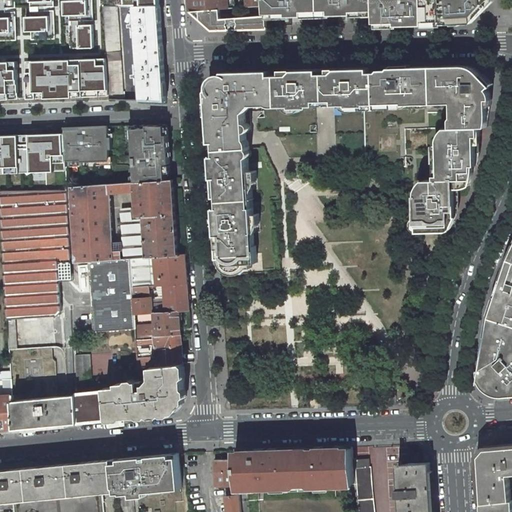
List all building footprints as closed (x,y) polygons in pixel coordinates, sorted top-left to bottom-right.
[(0,0),(0,40),(17,40),(15,0),(0,0)] [(31,0),(32,16),(26,16),(27,32),(32,31),(33,39),(56,38),(54,0),(31,0)] [(70,0),(65,1),(66,15),(71,15),(72,49),(95,48),(93,0),(70,0)] [(200,10),(217,9),(227,9),(226,0),(189,0),(191,10),(200,10)] [(265,0),(267,13),(289,13),(289,16),(305,15),(305,12),(330,11),(330,14),(354,14),(354,11),(375,10),(375,15),(376,23),(398,22),(398,25),(424,24),(424,21),(443,21),(441,0),(265,0)] [(441,0),(443,21),(443,24),(472,23),(493,1),(492,0),(441,0)] [(142,100),(166,101),(164,57),(163,47),(160,2),(136,3),(137,23),(133,23),(135,30),(135,37),(138,36),(139,49),(139,58),(140,64),(137,64),(138,70),(137,77),(140,77),(142,100)] [(121,7),(106,7),(108,50),(122,49),(121,7)] [(213,30),(263,29),(262,16),(217,19),(217,9),(200,10),(201,19),(213,30)] [(200,10),(191,10),(201,19),(200,10)] [(107,59),(28,61),(29,98),(108,96),(107,59)] [(18,61),(0,61),(0,99),(20,99),(18,61)] [(376,72),(377,110),(406,108),(409,106),(411,104),(448,103),(450,106),(453,108),(453,117),(451,119),(451,120),(451,128),(480,127),(488,127),(491,106),(488,106),(488,93),(490,91),(488,89),(479,79),(483,76),(476,69),(472,67),(465,65),(413,67),(412,67),(412,68),(411,69),(398,70),(398,67),(387,68),(384,71),(376,72)] [(277,75),(278,107),(286,107),(289,111),(292,112),(294,113),(296,113),(299,112),(302,110),(303,108),(310,108),(310,106),(327,105),(348,105),(348,107),(364,106),(364,111),(377,110),(376,72),(375,68),(324,69),(294,70),(294,74),(282,75),(277,75)] [(272,107),(278,107),(277,75),(270,75),(270,71),(225,72),(209,91),(210,108),(213,108),(214,114),(210,114),(212,150),(250,147),(249,141),(247,139),(247,133),(249,132),(250,131),(251,128),(250,125),(248,123),(246,123),(246,113),(253,106),(269,105),(272,107)] [(488,89),(492,85),(483,76),(479,79),(488,89)] [(134,165),(135,182),(172,179),(168,126),(149,125),(149,127),(133,128),(134,157),(135,157),(136,164),(134,165)] [(107,126),(64,128),(65,133),(66,158),(82,157),(82,161),(109,160),(108,149),(112,149),(111,137),(107,137),(107,126)] [(412,228),(449,227),(449,221),(449,209),(455,209),(454,188),(459,188),(459,186),(459,179),(472,179),(473,173),(473,165),(473,157),(477,157),(476,143),(477,143),(476,136),(480,136),(480,127),(451,128),(446,128),(445,129),(443,131),(440,136),(439,141),(439,144),(435,144),(436,180),(424,180),(421,183),(419,186),(418,190),(417,194),(418,210),(414,211),(414,218),(413,220),(411,223),(411,225),(412,228)] [(66,158),(65,133),(0,135),(0,173),(66,170),(66,158)] [(250,147),(212,150),(213,165),(217,165),(218,177),(220,177),(220,181),(215,182),(216,197),(219,196),(219,198),(221,198),(221,200),(219,200),(221,226),(218,226),(220,257),(226,257),(227,265),(227,272),(228,272),(232,274),(234,274),(237,274),(237,268),(251,267),(251,257),(257,257),(256,246),(251,246),(250,233),(255,232),(251,171),(249,171),(249,158),(250,157),(251,154),(252,153),(251,151),(250,150),(250,147)] [(77,262),(89,261),(131,258),(179,255),(174,184),(174,179),(172,179),(135,182),(67,186),(67,192),(68,198),(69,219),(74,218),(75,241),(76,260),(77,260),(77,262)] [(59,259),(71,258),(68,198),(67,192),(0,192),(0,195),(1,208),(4,273),(8,334),(14,334),(13,318),(57,315),(62,311),(59,259)] [(188,284),(186,254),(179,255),(131,258),(133,287),(150,286),(159,286),(166,285),(188,284)] [(511,255),(511,259),(503,281),(503,283),(503,284),(504,285),(504,286),(506,287),(502,297),(498,296),(492,316),(483,370),(493,381),(486,387),(487,387),(489,390),(493,392),(497,394),(501,395),(511,394),(511,255)] [(94,331),(136,328),(136,324),(135,315),(133,287),(131,258),(89,261),(94,331)] [(190,310),(188,284),(166,285),(166,293),(167,303),(154,305),(155,313),(180,311),(190,310)] [(144,314),(152,313),(150,286),(133,287),(135,315),(144,314)] [(182,333),(180,311),(155,313),(156,324),(151,324),(151,330),(148,330),(149,336),(182,333)] [(144,323),(144,314),(135,315),(136,324),(144,323)] [(184,363),(182,333),(149,336),(142,336),(137,337),(138,356),(138,361),(139,368),(151,367),(184,363)] [(84,381),(92,381),(90,353),(79,354),(76,354),(77,382),(84,381)] [(106,388),(106,390),(108,407),(117,406),(119,418),(173,413),(186,398),(184,363),(151,367),(152,379),(151,380),(118,383),(118,386),(106,388)] [(483,383),(486,386),(486,387),(493,381),(483,370),(481,378),(483,383)] [(4,389),(4,394),(0,394),(0,429),(16,428),(14,399),(14,395),(13,395),(12,378),(3,379),(4,389)] [(108,407),(106,390),(78,393),(78,394),(80,422),(109,419),(108,407)] [(80,422),(78,394),(17,400),(17,399),(14,399),(16,428),(80,422)] [(109,419),(119,418),(117,406),(108,407),(109,419)] [(511,446),(486,449),(480,456),(483,503),(511,500),(509,475),(511,474),(511,446)] [(322,448),(319,449),(318,448),(247,450),(247,467),(246,467),(248,488),(355,484),(354,458),(353,450),(345,450),(345,447),(322,448)] [(246,467),(247,467),(247,450),(236,450),(236,451),(239,487),(248,488),(246,467)] [(143,456),(130,457),(131,470),(114,472),(116,487),(117,487),(117,493),(123,492),(123,493),(133,492),(147,491),(182,488),(179,452),(152,455),(152,459),(144,460),(143,456)] [(114,472),(131,470),(130,457),(113,459),(114,472)] [(357,458),(354,458),(355,484),(358,511),(374,511),(370,467),(369,459),(357,459),(357,458)] [(116,487),(114,472),(113,459),(100,460),(102,489),(116,487)] [(235,459),(215,459),(216,486),(236,487),(235,459)] [(102,489),(100,460),(0,469),(0,498),(12,497),(13,511),(104,511),(102,489)] [(433,511),(431,462),(403,464),(403,461),(399,461),(399,465),(398,465),(399,489),(397,489),(397,498),(400,497),(400,511),(433,511)] [(234,496),(226,497),(227,511),(241,511),(240,495),(239,495),(234,496)] [(511,511),(511,499),(511,500),(483,503),(483,511),(511,511)]
